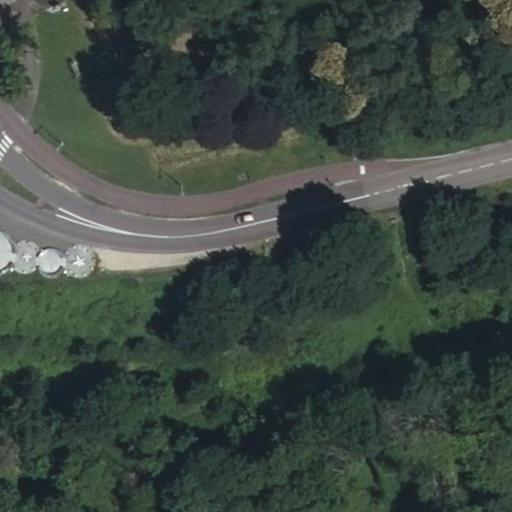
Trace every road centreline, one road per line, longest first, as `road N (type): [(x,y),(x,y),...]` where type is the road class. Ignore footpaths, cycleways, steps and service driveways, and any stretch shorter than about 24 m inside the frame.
road 1 (tertiary): [(511,162),(247,226),(152,236)]
road 2 (tertiary): [(152,236),(86,208),(0,143)]
road 3 (tertiary): [(0,190),(87,230),(152,236)]
road 4 (track): [(462,511),(445,369)]
